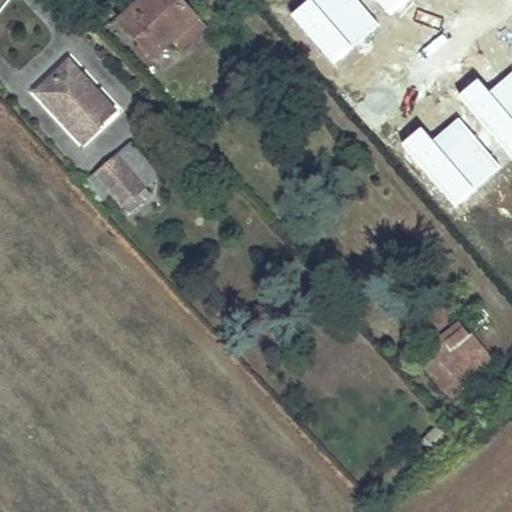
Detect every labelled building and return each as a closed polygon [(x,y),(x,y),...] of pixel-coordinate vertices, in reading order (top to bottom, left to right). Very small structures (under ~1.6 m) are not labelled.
[(197,18),(180,0),(164,0),(159,5),(154,0),(142,0),(137,5),(134,2),(118,17),(155,57),(172,40),(197,18)] [(182,50),(206,28),(197,18),(172,40),(182,50)] [(37,90),(84,144),(102,128),(99,125),(116,110),(71,60),(37,90)] [(120,155),(98,173),(126,206),(132,214),(153,196),(120,155)] [(98,173),(85,184),(112,218),(126,206),(98,173)] [(453,399),(496,364),(484,349),(483,349),(460,321),(418,355),(453,399)]
